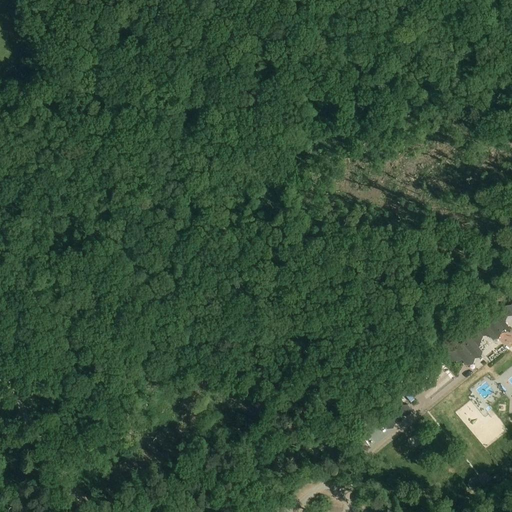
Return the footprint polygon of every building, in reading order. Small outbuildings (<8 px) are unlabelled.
[(511,303),(511,305),(505,306),(503,312),(497,313),(495,318),(489,319),(487,325),(481,326),(479,332),(473,333),(471,338),(465,339),(463,345),(457,346),(455,351),(449,352),(447,357),(450,362),(456,361),(458,355),(463,355),(464,356),(463,360),(466,364),(472,364),(474,358),(480,357),(482,352),(479,348),(474,348),(473,347),(475,342),(481,341),(483,336),(489,335),(492,339),(498,339),(500,333),(506,332),(508,327),(505,322),(507,316),(511,315),(511,303)] [(396,381),(410,399),(414,396),(400,378),(396,381)] [(396,412),(400,411),(402,407),(402,406),(396,399),(389,405),(396,412)] [(409,415),(411,409),(408,405),(402,406),(402,407),(400,411),(396,412),(394,412),(392,418),(386,419),(384,424),(388,429),(393,428),(395,423),(401,422),(403,416),(409,415)] [(365,440),(360,443),(366,450),(370,447),(365,440)] [(478,489),(481,483),(477,479),(471,479),(469,485),(473,490),(478,489)]
